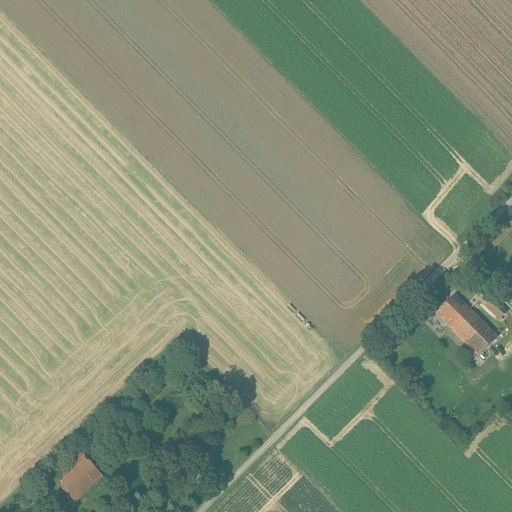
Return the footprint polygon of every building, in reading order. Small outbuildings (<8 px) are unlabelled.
[(506,311),(482,289),(475,296),(499,318),(506,311)] [(465,307),(454,295),(436,313),(455,333),(473,314),(466,306),(465,307)] [(496,337),(473,314),(455,333),(478,355),(496,337)] [(77,452),(51,478),(69,496),(95,470),(77,452)] [(95,470),(69,496),(76,503),(102,476),(95,470)]
